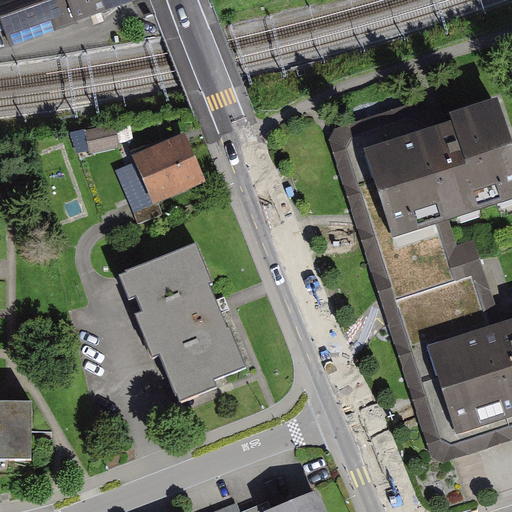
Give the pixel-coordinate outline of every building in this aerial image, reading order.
[(0,0),(0,21),(11,51),(140,4),(138,0),(0,0)] [(432,117),(364,141),(404,254),(457,235),(511,215),(511,153),(492,96),(432,117)] [(364,141),(432,117),(411,104),(335,128),(328,139),(431,460),(442,464),(511,441),(511,425),(461,440),(430,332),(498,312),(474,240),(459,244),(457,235),(404,254),(364,141)] [(116,132),(87,139),(92,159),(122,151),(116,132)] [(185,142),(138,161),(158,208),(204,189),(185,142)] [(247,373),(194,251),(128,280),(181,402),(247,373)] [(511,308),(498,312),(430,332),(461,440),(511,425),(511,308)] [(0,472),(31,473),(33,410),(0,408),(0,472)] [(334,511),(328,494),(277,511),(334,511)]
